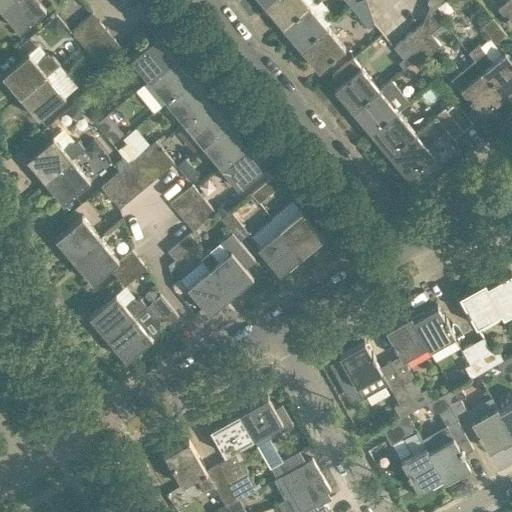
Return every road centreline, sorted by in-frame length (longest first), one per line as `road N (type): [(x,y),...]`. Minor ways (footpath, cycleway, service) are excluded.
road 1 (residential): [(410,254),(396,219),(209,0)]
road 2 (residential): [(80,443),(265,329)]
road 3 (residential): [(376,511),(265,329)]
road 4 (tertiary): [(80,443),(0,251)]
road 5 (residential): [(265,329),(410,254)]
